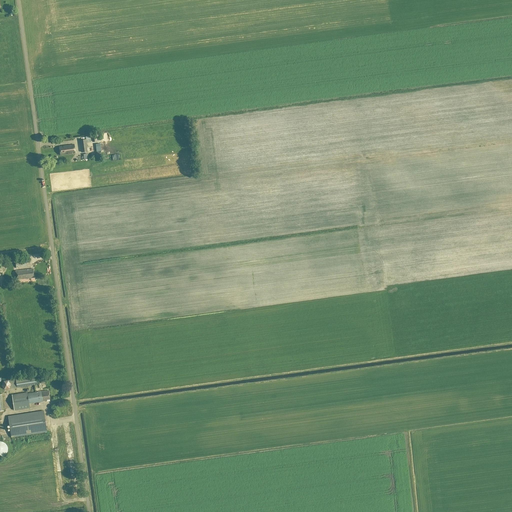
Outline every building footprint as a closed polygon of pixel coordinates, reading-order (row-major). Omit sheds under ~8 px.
[(60,155),(75,153),(74,145),(59,147),(60,155)] [(26,259),(15,260),(16,267),(26,266),(26,259)] [(33,269),(15,271),(16,280),(34,278),(33,269)] [(37,374),(15,378),(17,387),(39,384),(37,374)] [(8,380),(3,381),(1,385),(4,389),(9,389),(11,384),(8,380)] [(27,393),(12,395),(14,410),(29,408),(28,404),(46,401),(46,400),(50,399),(48,390),(27,394),(27,393)] [(43,411),(8,416),(11,437),(46,432),(46,427),(43,411)]
